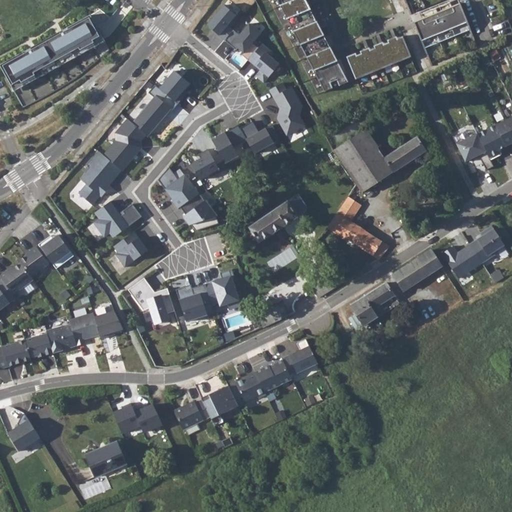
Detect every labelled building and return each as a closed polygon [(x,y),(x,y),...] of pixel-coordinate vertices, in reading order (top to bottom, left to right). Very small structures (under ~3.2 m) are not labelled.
[(276,0),(324,92),(348,82),(305,0),(276,0)] [(305,0),(345,76),(347,75),(316,0),(305,0)] [(448,0),(411,15),(413,22),(460,3),(458,0),(448,0)] [(415,26),(424,48),(471,29),(460,3),(413,22),(415,26)] [(206,26),(224,41),(232,31),(227,26),(235,16),(223,6),(206,26)] [(23,52),(0,64),(0,65),(12,87),(21,82),(23,86),(37,79),(35,75),(80,50),(82,54),(96,46),(94,43),(103,38),(90,15),(67,28),(68,29),(61,33),(56,36),(55,34),(35,45),(36,47),(31,50),(24,54),(23,52)] [(232,31),(224,41),(230,47),(232,45),(237,49),(243,54),(241,56),(247,61),(258,49),(252,44),(260,34),(248,25),(239,36),(232,31)] [(347,56),(356,79),(411,57),(403,36),(398,39),(397,36),(388,40),(389,42),(384,44),(383,42),(374,46),(375,48),(371,50),(370,47),(360,51),(361,54),(357,55),(356,53),(347,56)] [(94,43),(96,46),(105,41),(103,38),(94,43)] [(247,61),(259,71),(255,77),(263,84),(278,65),(270,58),(273,54),(261,45),(258,49),(247,61)] [(293,72),(286,57),(280,60),(287,75),(293,72)] [(175,71),(160,89),(178,105),(185,97),(181,94),(190,84),(175,71)] [(12,87),(14,91),(23,86),(21,82),(12,87)] [(271,92),(280,105),(276,118),(286,134),(305,125),(298,103),(287,85),(271,92)] [(156,97),(170,108),(173,110),(178,105),(160,89),(156,86),(151,92),(156,97)] [(156,97),(133,124),(146,135),(170,108),(156,97)] [(116,141),(103,155),(121,170),(142,148),(141,141),(146,135),(133,124),(127,119),(115,134),(116,141)] [(511,129),(507,119),(496,125),(506,146),(511,143),(511,129)] [(253,121),(240,128),(246,140),(254,153),(280,139),(272,125),(259,132),(253,121)] [(238,125),(212,140),(220,154),(225,163),(238,156),(233,147),(246,140),(240,128),(238,125)] [(496,125),(478,134),(491,160),(499,156),(498,154),(501,152),(499,149),(506,146),(496,125)] [(334,150),(354,182),(355,183),(361,192),(425,150),(417,137),(384,158),(365,130),(334,150)] [(480,157),(486,170),(494,166),(491,160),(478,134),(456,144),(465,162),(476,156),(477,158),(480,157)] [(225,163),(220,154),(213,158),(208,149),(198,154),(201,159),(191,164),(200,180),(209,175),(210,177),(228,168),(225,163)] [(109,185),(121,170),(103,155),(98,151),(88,163),(91,166),(80,178),(86,183),(78,192),(92,204),(103,192),(105,192),(110,186),(109,185)] [(178,179),(169,167),(158,180),(174,201),(173,201),(178,208),(180,207),(199,193),(185,174),(178,179)] [(355,183),(337,213),(350,221),(363,197),(361,192),(355,183)] [(199,193),(180,207),(186,215),(184,216),(190,225),(192,224),(196,231),(219,223),(217,216),(206,200),(205,201),(199,193)] [(289,201),(249,227),(259,242),(298,217),(298,215),(304,212),(305,206),(299,196),(289,202),(289,201)] [(113,237),(140,215),(130,203),(118,213),(108,200),(93,212),(96,217),(91,221),(104,238),(109,233),(113,237)] [(337,213),(328,228),(373,256),(374,255),(379,258),(387,245),(350,221),(337,213)] [(491,226),(480,234),(482,237),(469,245),(481,263),(497,253),(495,251),(503,245),(491,226)] [(39,245),(53,264),(56,269),(76,255),(58,231),(39,245)] [(116,254),(125,267),(148,250),(142,242),(140,243),(137,239),(139,238),(134,232),(114,247),(118,253),(116,254)] [(39,245),(19,260),(32,279),(53,264),(39,245)] [(433,249),(391,275),(402,292),(441,267),(436,260),(433,249)] [(0,273),(0,277),(2,279),(12,294),(32,279),(19,260),(0,273)] [(222,277),(214,280),(223,305),(241,298),(231,269),(221,272),(222,277)] [(310,283),(318,298),(345,282),(338,269),(326,275),(325,274),(310,283)] [(143,310),(150,308),(154,320),(167,315),(167,314),(175,311),(169,293),(158,296),(144,278),(128,290),(143,310)] [(0,280),(0,314),(18,301),(12,294),(2,279),(0,280)] [(186,320),(214,311),(205,282),(187,288),(186,285),(176,288),(186,320)] [(385,284),(349,307),(362,326),(398,304),(385,284)] [(256,312),(264,327),(290,315),(283,299),(256,312)] [(115,311),(94,317),(100,335),(101,339),(109,336),(109,334),(115,332),(124,329),(115,311)] [(77,345),(77,346),(85,343),(84,340),(100,335),(94,317),(93,313),(69,320),(71,325),(77,345)] [(63,325),(49,330),(55,350),(61,348),(62,350),(77,345),(71,325),(64,327),(63,325)] [(49,330),(46,330),(47,333),(53,353),(62,350),(61,348),(55,350),(49,330)] [(47,333),(0,347),(0,367),(0,369),(8,366),(17,364),(16,362),(22,360),(23,362),(31,359),(30,357),(38,355),(44,353),(45,355),(53,353),(47,333)] [(283,357),(292,376),(318,363),(309,345),(283,357)] [(254,371),(264,392),(293,378),(292,376),(283,357),(254,371)] [(254,371),(235,381),(245,402),(264,392),(254,371)] [(201,401),(209,417),(213,426),(241,412),(227,383),(199,397),(201,401)] [(193,401),(173,411),(182,429),(209,417),(201,401),(195,404),(193,401)] [(130,402),(110,410),(120,433),(136,425),(140,432),(159,423),(148,403),(133,410),(130,402)] [(25,420),(3,431),(15,450),(37,437),(25,420)] [(102,449),(84,456),(93,478),(125,464),(117,443),(102,449)]
